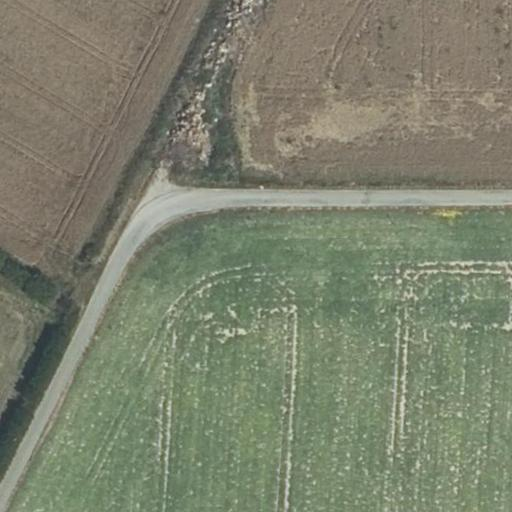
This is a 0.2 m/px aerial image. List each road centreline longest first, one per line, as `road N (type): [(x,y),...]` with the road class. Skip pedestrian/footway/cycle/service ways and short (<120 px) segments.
road 1 (residential): [(511,199),(195,199),(156,208),(129,235),(0,500)]
road 2 (track): [(249,0),(129,235)]
